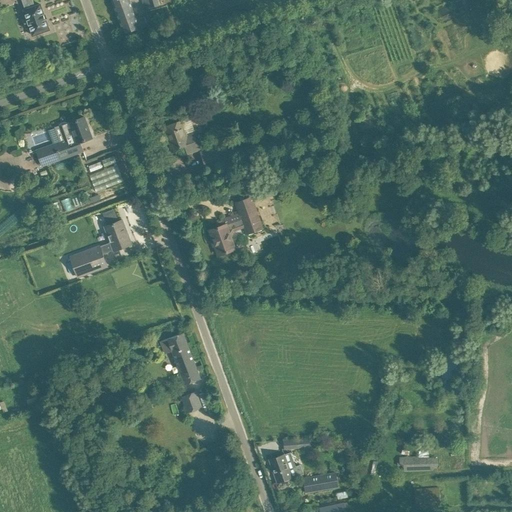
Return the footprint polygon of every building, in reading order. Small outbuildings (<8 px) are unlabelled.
[(21,0),(25,9),(24,10),(27,18),(23,19),(26,28),(30,27),(33,35),(49,29),(40,4),(35,6),(32,0),(21,0)] [(137,20),(132,8),(129,0),(111,0),(124,33),(148,25),(145,17),(137,20)] [(411,114),(413,120),(418,118),(412,106),(407,108),(410,115),(411,114)] [(43,168),(72,158),(67,146),(92,137),(84,117),(59,125),(63,135),(65,140),(37,150),(43,168)] [(164,127),(172,149),(185,145),(188,153),(201,148),(195,132),(186,135),(181,121),(164,127)] [(388,136),(369,140),(371,149),(390,145),(390,142),(392,142),(391,137),(388,138),(388,136)] [(240,137),(231,140),(200,152),(207,170),(238,159),(237,154),(245,151),(240,137)] [(93,175),(90,176),(96,192),(115,184),(106,161),(90,167),(93,175)] [(235,249),(231,239),(234,231),(244,227),(247,234),(264,228),(253,196),(236,202),(240,213),(221,219),(223,225),(210,230),(219,255),(235,249)] [(78,277),(98,269),(107,266),(103,254),(131,243),(122,220),(105,226),(111,242),(70,257),(78,277)] [(183,332),(174,336),(160,341),(164,352),(171,349),(185,385),(201,379),(183,332)] [(196,391),(181,395),(185,412),(201,407),(196,391)] [(284,449),(294,447),(304,446),(303,438),(284,441),(284,449)] [(289,468),(284,454),(269,459),(277,482),(292,477),(303,473),(300,465),(289,468)] [(406,470),(431,469),(431,464),(438,464),(438,456),(430,456),(430,454),(423,454),(423,456),(406,457),(406,455),(402,455),(402,462),(406,462),(406,470)] [(306,492),(316,490),(338,486),(336,472),(304,478),(306,492)] [(439,486),(415,488),(416,508),(441,506),(439,486)] [(330,505),(319,507),(319,511),(337,511),(345,510),(354,508),(353,505),(352,500),(344,502),(340,503),(340,500),(329,503),(330,505)]
